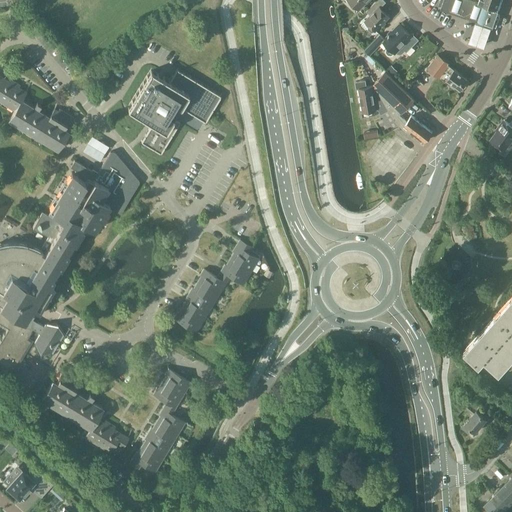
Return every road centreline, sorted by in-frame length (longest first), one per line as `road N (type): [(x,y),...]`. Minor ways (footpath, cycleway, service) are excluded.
road 1 (residential): [(252,405),(149,344),(144,325),(191,242),(186,220),(20,32)]
road 2 (secondary): [(374,241),(328,232),(305,203),(273,0)]
road 3 (secondary): [(259,0),(293,220)]
road 4 (secondary): [(331,319),(386,329),(404,351),(424,478)]
road 5 (secondary): [(442,477),(418,339)]
road 6 (unclassified): [(102,511),(0,420)]
road 7 (tertiary): [(192,511),(252,405)]
